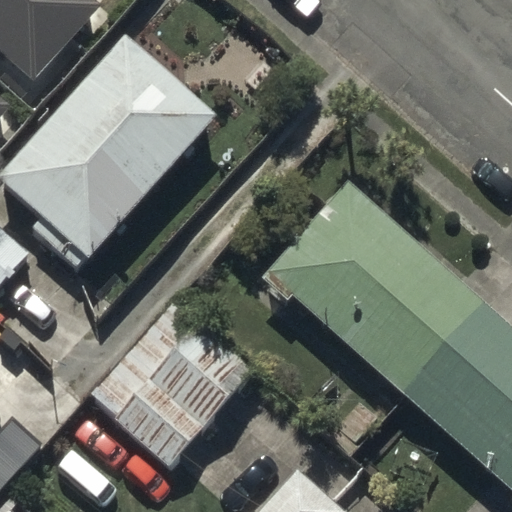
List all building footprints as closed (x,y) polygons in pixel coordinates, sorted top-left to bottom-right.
[(0,0),(0,70),(31,99),(98,25),(70,0),(0,0)] [(213,134),(121,56),(0,197),(0,201),(36,232),(27,243),(70,279),(76,273),(87,282),(213,134)] [(0,139),(10,129),(0,119),(0,139)] [(511,511),(511,357),(345,213),(264,306),(501,511),(511,511)] [(0,233),(0,298),(25,270),(14,261),(21,252),(0,233)] [(159,495),(246,401),(168,330),(82,425),(159,495)] [(309,511),(295,498),(282,511),(309,511)]
